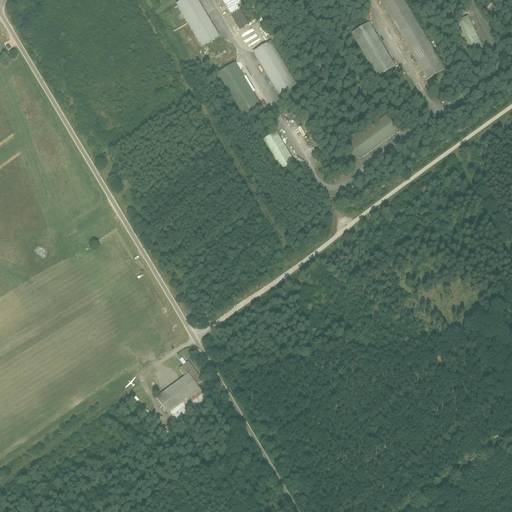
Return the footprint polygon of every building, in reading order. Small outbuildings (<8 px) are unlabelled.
[(224,37),(200,0),(177,0),(207,48),(224,37)] [(240,0),(224,0),(240,30),(250,25),(240,5),(243,4),(240,0)] [(376,0),(424,77),(443,66),(440,62),(402,0),(376,0)] [(483,45),(466,12),(451,20),(468,52),(483,45)] [(391,60),(368,18),(352,26),(375,69),(391,60)] [(293,81),(270,40),(253,50),(276,90),(293,81)] [(261,100),(243,71),(223,83),(241,112),(261,100)] [(397,127),(385,110),(333,148),(345,165),(397,127)] [(275,128),(261,137),(279,166),(293,157),(275,128)] [(155,396),(176,423),(209,399),(195,381),(200,377),(184,355),(178,359),(183,366),(189,373),(155,396)] [(169,426),(161,431),(165,436),(172,431),(169,426)]
